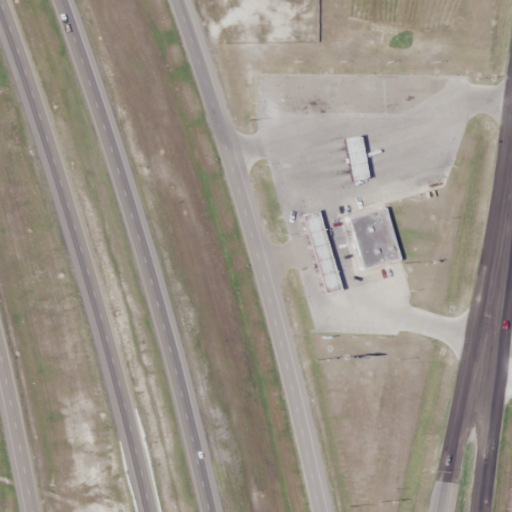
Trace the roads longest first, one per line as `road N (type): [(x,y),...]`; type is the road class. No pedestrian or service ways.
road 1 (trunk): [(207,511),(123,187),(59,0)]
road 2 (trunk): [(321,511),(236,170),(177,0)]
road 3 (trunk): [(0,4),(97,310),(148,511)]
road 4 (primary): [(511,92),(437,511)]
road 5 (primary): [(476,511),(511,222)]
road 6 (trunk): [(0,361),(31,511)]
